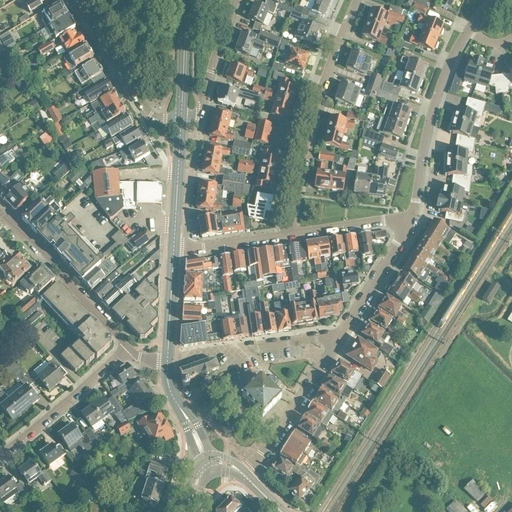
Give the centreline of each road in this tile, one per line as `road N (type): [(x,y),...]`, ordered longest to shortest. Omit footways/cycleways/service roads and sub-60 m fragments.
road 1 (residential): [(289,234),(326,73),(356,0)]
road 2 (residential): [(410,223),(432,109),(469,29)]
road 3 (residential): [(127,347),(0,211)]
road 4 (residential): [(0,456),(127,347)]
road 5 (residential): [(243,474),(335,339)]
road 6 (residential): [(179,119),(145,110),(81,0)]
road 7 (residential): [(237,0),(197,114),(179,119)]
road 8 (residential): [(335,339),(410,223)]
road 9 (tertiary): [(179,119),(173,248)]
road 10 (residential): [(289,234),(410,223)]
